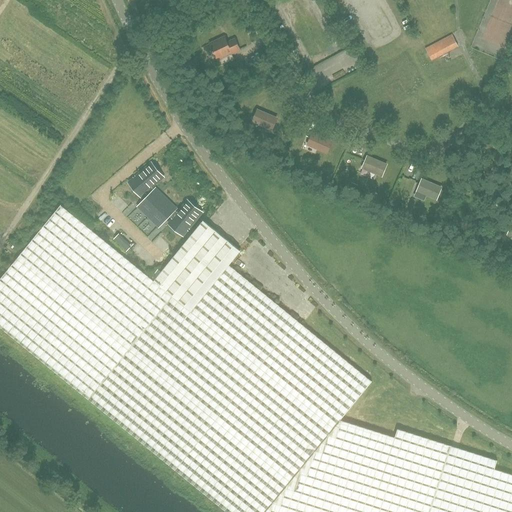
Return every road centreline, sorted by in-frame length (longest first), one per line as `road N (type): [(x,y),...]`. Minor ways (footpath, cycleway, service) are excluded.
road 1 (unclassified): [(511,445),(407,377),(323,298),(190,137),(118,0)]
road 2 (track): [(0,238),(122,61),(140,47)]
road 3 (track): [(105,511),(0,426)]
